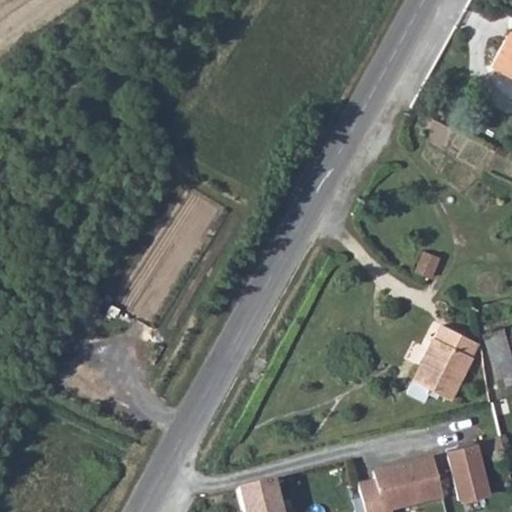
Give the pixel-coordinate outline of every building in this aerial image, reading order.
[(511,78),(511,32),(507,41),(503,39),(490,66),(511,78)] [(468,337),(442,324),(435,337),(432,336),(406,391),(421,399),(427,388),(449,398),(471,353),(468,337)] [(511,373),(511,364),(501,329),(483,334),(497,377),(511,373)] [(460,458),(447,461),(458,502),(491,493),(482,460),(505,454),(502,441),(458,452),(460,458)] [(375,487),(359,491),(364,511),(390,511),(442,499),(432,457),(382,469),(384,476),(373,478),(375,487)] [(279,511),(272,479),(236,487),(242,511),(279,511)]
